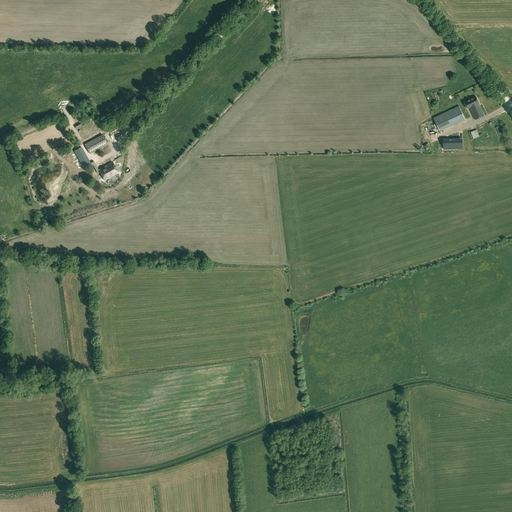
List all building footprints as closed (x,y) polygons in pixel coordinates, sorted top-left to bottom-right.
[(475,120),(484,115),(479,103),(476,97),(464,102),(467,108),(469,107),(475,120)] [(465,119),(460,107),(459,106),(434,118),(440,131),(465,119)] [(90,154),(108,144),(102,134),(84,144),(90,154)] [(74,151),(83,167),(91,163),(82,147),(74,151)] [(467,149),(452,154),(455,163),(467,159),(465,154),(468,153),(467,149)] [(118,172),(112,162),(98,170),(104,180),(118,172)]
